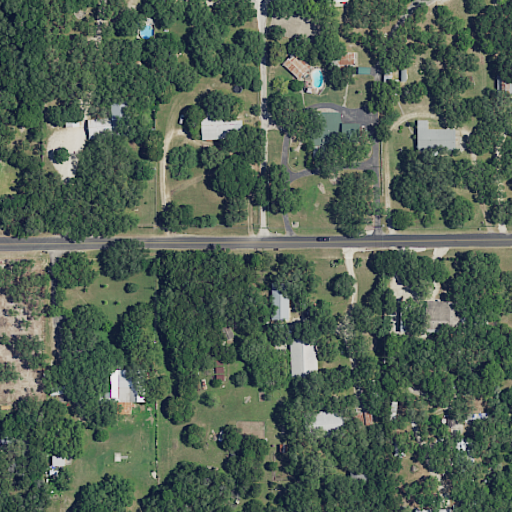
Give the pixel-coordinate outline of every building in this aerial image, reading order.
[(353,46),(341,47),(341,64),(353,64),(353,46)] [(310,67),(293,51),(281,63),(298,79),(310,67)] [(497,74),(496,94),(511,95),(511,74),(497,74)] [(110,118),(87,119),(88,139),(115,138),(114,127),(127,126),(126,101),(109,102),(110,118)] [(201,140),(242,138),(241,119),(235,120),(235,111),(200,112),(201,140)] [(340,112),(313,112),(312,155),(337,155),(337,136),(358,136),(358,123),(340,123),(340,112)] [(427,128),(427,120),(416,119),(416,148),(454,149),(454,129),(427,128)] [(287,321),(288,283),(270,283),(269,320),(287,321)] [(424,331),(458,331),(458,301),(424,301),(424,331)] [(288,339),(290,377),(316,376),(315,338),(288,339)] [(143,368),(101,369),(101,402),(144,402),(143,368)] [(311,411),(310,433),(341,435),(342,412),(311,411)] [(355,427),(371,425),(370,411),(354,412),(355,427)] [(436,421),(442,439),(458,433),(452,415),(436,421)] [(472,438),(453,438),(454,462),(473,462),(472,438)]
